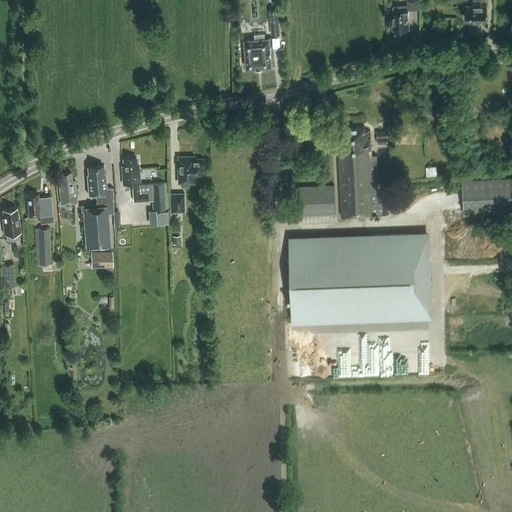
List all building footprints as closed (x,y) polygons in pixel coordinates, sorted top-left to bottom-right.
[(469,21),(486,21),(486,6),(481,6),(481,0),(472,0),(473,6),(465,6),(465,18),(469,18),(469,21)] [(392,6),(393,13),(394,30),(408,29),(407,18),(409,18),(408,4),(392,6)] [(271,35),(280,34),(278,9),(269,9),(271,35)] [(269,38),(244,40),(246,68),(271,66),(269,38)] [(404,115),(405,123),(419,121),(418,114),(404,115)] [(340,215),(397,213),(396,194),(378,195),(377,155),(372,155),(371,130),(366,130),(365,126),(342,127),(343,150),(337,153),(340,215)] [(377,130),(377,144),(387,143),(387,129),(377,130)] [(179,157),(179,182),(194,181),(194,176),(203,175),(203,159),(193,159),(193,156),(179,157)] [(121,166),(122,179),(123,184),(132,183),(134,201),(152,200),(153,210),(168,209),(166,182),(151,183),(151,191),(139,192),(139,183),(140,183),(139,163),(136,163),(136,157),(123,158),(124,166),(121,166)] [(327,172),(336,172),(336,162),(327,162),(327,172)] [(103,165),(88,166),(88,174),(87,174),(89,194),(102,193),(103,205),(83,206),(86,246),(110,245),(108,213),(114,212),(113,187),(106,187),(105,172),(104,173),(103,165)] [(429,175),(440,174),(439,165),(429,166),(429,175)] [(59,185),(60,199),(60,203),(77,202),(75,179),(72,180),(71,172),(60,172),(61,184),(59,185)] [(511,175),(462,179),(464,214),(511,211),(511,175)] [(336,213),(334,185),(298,186),(300,215),(336,213)] [(52,214),(53,214),(51,195),(38,196),(38,192),(27,193),(29,216),(40,215),(41,222),(52,221),(52,214)] [(170,212),(184,212),(184,193),(170,193),(170,212)] [(7,238),(8,238),(9,239),(10,240),(11,240),(13,240),(14,240),(15,240),(15,239),(16,238),(17,238),(17,237),(19,237),(18,223),(20,223),(19,216),(17,217),(16,208),(3,209),(4,218),(2,218),(3,225),(5,225),(7,238)] [(51,263),(49,228),(34,228),(36,264),(51,263)] [(289,240),(292,319),(425,314),(422,235),(289,240)] [(91,251),(91,260),(112,260),(112,251),(91,251)] [(4,287),(10,286),(15,286),(13,264),(2,265),(4,287)] [(456,274),(456,293),(459,293),(459,308),(470,308),(471,274),(456,274)]
